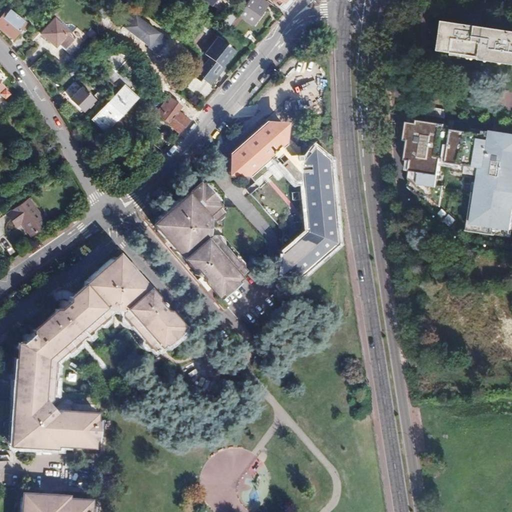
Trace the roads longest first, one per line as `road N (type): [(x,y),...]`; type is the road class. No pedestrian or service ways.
road 1 (secondary): [(419,511),(363,122),(372,0)]
road 2 (secondary): [(346,0),(346,144),(400,511)]
road 3 (residential): [(321,0),(293,20),(140,197),(118,209)]
road 4 (residential): [(230,324),(271,293),(274,234),(227,184),(228,153),(264,122)]
road 5 (residential): [(99,204),(0,51)]
road 6 (residential): [(125,240),(0,335)]
road 7 (residential): [(221,325),(118,216)]
road 8 (residential): [(125,240),(208,334)]
road 9 (residential): [(208,334),(208,364),(236,372),(252,346),(230,324)]
